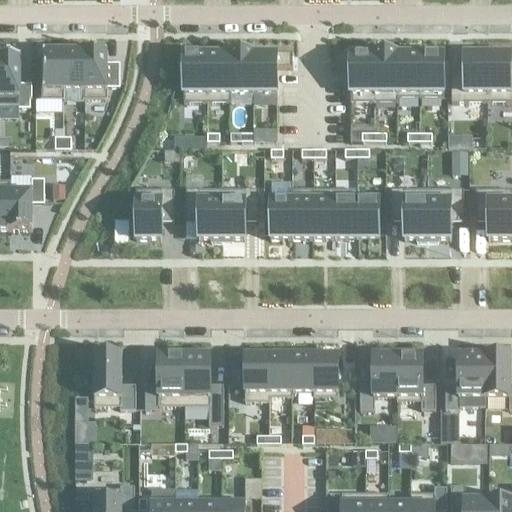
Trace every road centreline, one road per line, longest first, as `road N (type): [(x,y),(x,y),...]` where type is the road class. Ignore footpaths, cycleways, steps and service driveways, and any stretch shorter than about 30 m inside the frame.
road 1 (residential): [(0,18),(511,17)]
road 2 (residential): [(511,319),(0,319)]
